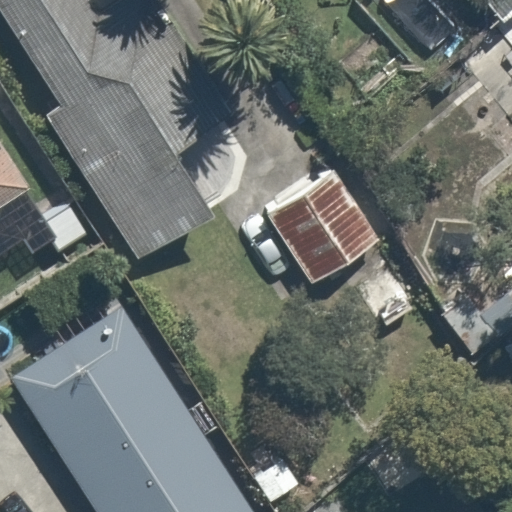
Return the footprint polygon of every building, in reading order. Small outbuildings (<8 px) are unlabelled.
[(76,0),(0,0),(0,8),(137,234),(256,162),(157,0),(128,0),(90,23),(76,0)] [(511,0),(491,18),(511,43),(511,0)] [(0,204),(39,180),(0,120),(0,204)] [(425,295),(344,160),(268,205),(350,341),(425,295)] [(74,194),(34,217),(57,259),(98,235),(74,194)] [(259,511),(118,303),(9,377),(100,511),(99,511),(259,511)]
